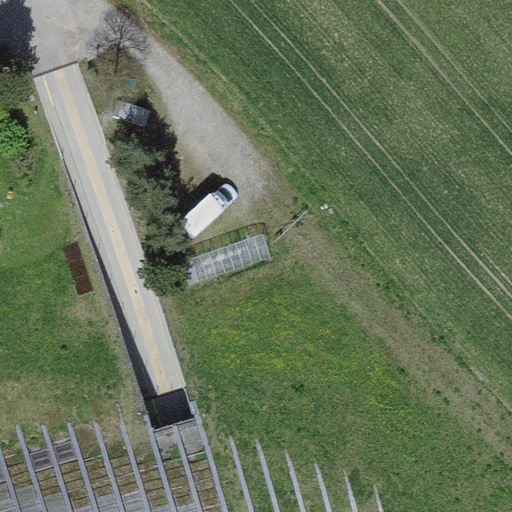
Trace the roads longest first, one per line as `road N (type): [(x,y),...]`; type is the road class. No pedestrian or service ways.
road 1 (track): [(69,0),(511,451)]
road 2 (track): [(19,0),(56,76),(167,405)]
